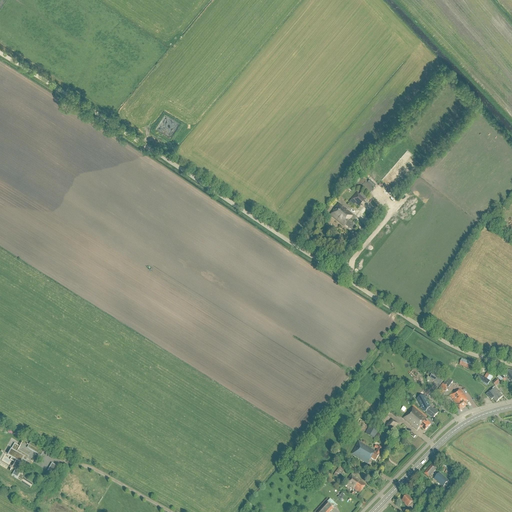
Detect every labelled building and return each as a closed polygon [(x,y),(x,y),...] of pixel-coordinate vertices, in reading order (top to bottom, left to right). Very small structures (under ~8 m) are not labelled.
[(178,119),(167,120),(167,126),(170,126),(170,131),(174,131),(174,128),(178,128),(178,119)] [(353,181),(369,194),(378,182),(362,169),(353,181)] [(357,193),(349,203),(353,206),(354,204),(359,208),(368,197),(362,192),(360,195),(357,193)] [(345,226),(352,232),(356,227),(349,221),(353,216),(338,204),(332,211),(334,212),(330,216),(344,227),(345,226)] [(459,366),(469,369),(471,363),(461,359),(459,366)] [(443,380),(429,372),(426,376),(440,385),(443,380)] [(484,378),(477,373),(474,377),(487,386),(493,378),(487,374),(484,378)] [(450,385),(457,388),(460,380),(453,377),(450,385)] [(443,385),(436,395),(440,398),(447,388),(443,385)] [(493,399),(496,403),(503,397),(494,388),(486,395),(491,401),(493,399)] [(449,396),(454,404),(465,397),(461,392),(459,390),(449,396)] [(454,404),(460,411),(467,406),(465,404),(468,401),(465,397),(454,404)] [(413,408),(403,419),(417,431),(420,428),(425,432),(430,425),(426,421),(427,420),(413,408)] [(431,409),(426,414),(433,420),(439,413),(434,410),(433,411),(431,409)] [(397,426),(397,425),(393,421),(388,427),(386,425),(385,427),(388,430),(392,433),(397,426)] [(368,428),(365,434),(374,439),(377,433),(368,428)] [(358,443),(351,456),(367,465),(370,459),(375,462),(382,449),(378,447),(378,448),(375,446),(374,448),(377,450),(375,453),(358,443)] [(28,449),(35,453),(38,447),(31,444),(28,449)] [(28,457),(17,451),(19,448),(14,446),(8,456),(13,459),(12,460),(15,462),(16,461),(20,463),(23,458),(26,459),(28,457)] [(53,475),(57,468),(52,465),(48,472),(53,475)] [(333,476),(337,479),(345,469),(341,465),(333,476)] [(424,474),(428,478),(436,469),(432,465),(424,474)] [(449,482),(439,474),(434,480),(443,488),(449,482)] [(345,485),(353,490),(359,494),(365,486),(359,481),(351,475),(345,485)] [(407,496),(402,501),(405,504),(404,505),(410,510),(414,505),(412,503),(413,502),(407,496)] [(329,511),(333,509),(326,503),(318,511),(329,511)]
